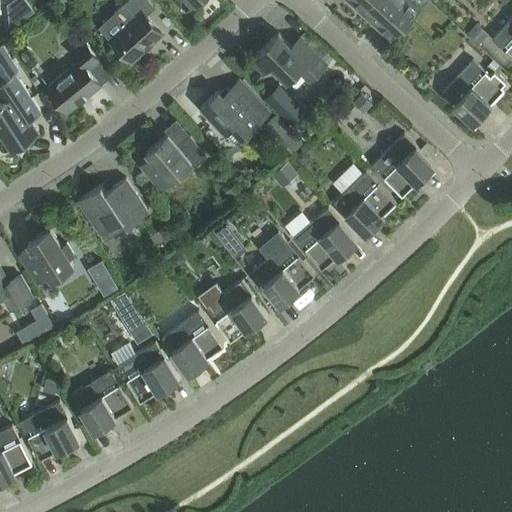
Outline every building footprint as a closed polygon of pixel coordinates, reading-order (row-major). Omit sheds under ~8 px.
[(131,61),(162,32),(146,15),(155,7),(148,0),(126,0),(123,4),(134,15),(109,37),(131,61)] [(348,0),(361,12),(372,0),(348,0)] [(391,39),(426,0),(372,0),(361,12),(391,39)] [(511,15),(491,38),(511,57),(511,15)] [(326,63),(297,34),(288,43),(278,32),(250,59),(263,72),(271,64),(287,80),(298,69),(309,80),(326,63)] [(484,32),(477,40),(494,56),(501,49),(484,32)] [(80,59),(46,86),(67,111),(101,84),(88,68),(100,59),(85,40),(73,50),(80,59)] [(0,79),(16,69),(0,45),(0,79)] [(442,92),(475,122),(484,112),(483,110),(504,88),(501,85),(505,81),(493,70),(489,74),(472,58),(442,92)] [(37,132),(28,118),(40,110),(16,75),(0,85),(0,97),(2,101),(0,102),(0,134),(10,150),(37,132)] [(269,112),(270,112),(239,78),(222,94),(218,89),(200,106),(235,144),(258,122),(256,119),(266,110),(269,112)] [(207,155),(189,134),(177,144),(167,132),(146,150),(150,156),(141,164),(160,187),(178,171),(182,173),(188,168),(187,164),(190,162),(194,166),(207,155)] [(404,132),(371,164),(401,194),(424,173),(425,174),(435,164),(404,132)] [(274,152),(259,164),(268,175),(284,163),(274,152)] [(366,169),(333,201),(365,233),(375,223),(373,222),(395,200),(366,169)] [(148,211),(125,177),(105,190),(101,183),(77,199),(105,240),(148,211)] [(280,224),(295,209),(287,200),(271,215),(280,224)] [(328,206),(293,235),(321,268),(344,248),(346,250),(357,241),(328,206)] [(61,245),(49,227),(35,236),(38,241),(19,253),(37,281),(48,274),(51,278),(73,264),(69,258),(74,254),(66,242),(61,245)] [(252,269),(281,304),(292,295),(291,293),(314,273),(287,240),(252,269)] [(7,282),(0,268),(0,293),(1,293),(10,309),(32,296),(20,275),(7,282)] [(215,280),(197,294),(230,339),(255,321),(256,323),(268,315),(241,278),(223,291),(215,280)] [(223,344),(198,309),(161,336),(188,372),(199,364),(198,362),(223,344)] [(117,364),(139,400),(166,384),(167,386),(179,378),(155,340),(117,364)] [(71,392),(95,430),(107,423),(106,421),(132,404),(110,368),(71,392)] [(19,420),(39,458),(66,444),(67,446),(80,439),(59,399),(19,420)] [(32,462),(12,424),(0,429),(0,480),(5,478),(4,476),(32,462)]
